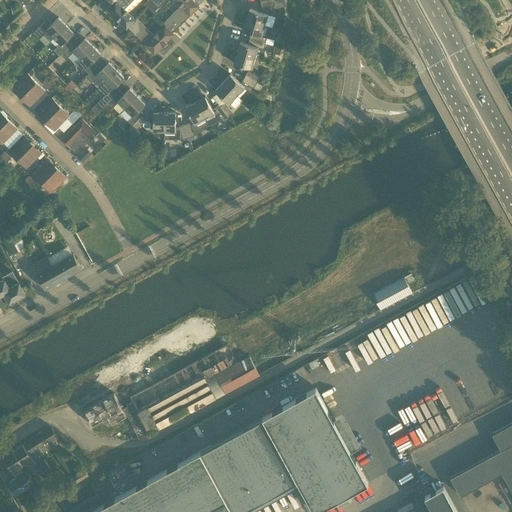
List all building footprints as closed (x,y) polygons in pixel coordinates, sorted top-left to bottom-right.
[(106,9),(122,24),(126,29),(128,27),(137,18),(131,12),(129,13),(125,8),(133,0),(115,0),(112,3),(106,9)] [(173,32),(195,10),(199,6),(193,0),(175,0),(181,6),(163,23),(165,25),(173,32)] [(153,13),(158,7),(152,1),(147,6),(153,13)] [(18,5),(11,7),(13,13),(20,12),(18,5)] [(265,25),(268,15),(249,9),(246,20),(265,25)] [(50,26),(45,21),(34,32),(40,38),(43,35),(50,41),(66,25),(58,17),(50,26)] [(154,35),(137,18),(128,27),(154,54),(174,34),(173,32),(165,25),(154,35)] [(265,25),(246,20),(243,31),(254,34),(252,39),(258,41),(265,43),(267,37),(261,36),(265,25)] [(66,40),(72,34),(74,32),(66,25),(50,41),(57,47),(54,50),(59,55),(61,54),(70,45),(70,44),(66,40)] [(80,59),(93,46),(85,38),(76,47),(72,42),(70,44),(70,45),(61,54),(66,59),(73,52),(80,59)] [(258,47),(264,49),(265,43),(258,41),(252,39),(251,45),(240,42),(237,53),(255,58),(258,47)] [(100,53),(93,46),(80,59),(75,63),(82,69),(85,69),(89,73),(96,66),(92,62),(100,53)] [(252,69),(255,58),(237,53),(234,63),(252,69)] [(87,75),(99,87),(116,70),(109,62),(100,71),(96,67),(96,66),(89,73),(87,75)] [(116,70),(99,87),(106,95),(103,98),(107,102),(120,89),(119,90),(115,86),(124,77),(116,70)] [(245,76),(256,82),(259,77),(247,70),(245,76)] [(44,90),(27,73),(13,88),(23,98),(26,94),(33,101),(44,90)] [(231,74),(223,82),(237,95),(244,87),(231,74)] [(253,87),(256,82),(245,76),(242,81),(253,87)] [(53,85),(46,79),(42,83),(49,89),(53,85)] [(223,82),(215,91),(229,103),(237,95),(223,82)] [(118,102),(125,109),(137,96),(130,88),(122,97),(118,92),(120,90),(120,89),(107,102),(113,107),(118,102)] [(137,96),(125,109),(132,116),(145,104),(137,96)] [(216,110),(213,111),(205,96),(195,101),(204,118),(208,125),(221,117),(216,110)] [(68,114),(52,98),(37,112),(47,122),(45,125),(53,133),(59,127),(57,126),(68,114)] [(208,125),(204,118),(195,101),(186,107),(194,123),(191,124),(194,133),(208,125)] [(82,114),(70,102),(67,106),(66,106),(74,114),(70,117),(74,121),(82,114)] [(220,106),(228,117),(233,113),(225,103),(220,106)] [(228,117),(220,106),(215,110),(216,110),(221,117),(223,121),(228,117)] [(0,140),(2,142),(16,128),(6,118),(6,115),(2,110),(0,109),(0,140)] [(164,131),(164,112),(153,112),(153,131),(164,131)] [(183,139),(187,138),(189,137),(185,124),(179,126),(180,127),(175,127),(176,112),(164,112),(164,131),(164,139),(183,139)] [(136,129),(146,120),(142,116),(132,125),(136,129)] [(73,154),(96,133),(82,118),(60,139),(73,154)] [(185,124),(189,137),(194,136),(195,135),(194,133),(191,124),(191,123),(185,124)] [(118,124),(113,129),(120,135),(125,130),(118,124)] [(99,132),(96,136),(102,142),(106,138),(99,132)] [(18,163),(20,160),(26,167),(41,152),(31,142),(27,146),(20,139),(9,150),(15,155),(13,157),(18,163)] [(86,148),(77,157),(82,162),(91,153),(86,148)] [(11,158),(5,151),(1,155),(7,161),(11,158)] [(52,170),(45,163),(34,174),(51,191),(65,177),(55,166),(52,170)] [(29,175),(25,179),(31,185),(35,182),(29,175)] [(60,213),(57,208),(52,201),(38,212),(47,223),(60,213)] [(1,240),(9,254),(25,246),(17,231),(7,236),(5,232),(0,235),(0,236),(2,239),(1,240)] [(48,257),(53,265),(61,280),(81,269),(73,254),(65,258),(61,250),(48,257)] [(36,274),(45,289),(61,280),(53,265),(36,274)] [(0,289),(0,290),(8,304),(9,303),(10,303),(11,303),(13,303),(14,301),(13,301),(19,298),(21,298),(22,297),(23,296),(23,295),(25,295),(17,281),(7,286),(0,272),(0,289)] [(372,293),(380,308),(412,291),(404,276),(372,293)] [(442,292),(397,316),(410,341),(455,318),(442,292)] [(341,377),(390,351),(379,330),(330,356),(341,377)] [(458,421),(483,409),(470,384),(445,396),(458,421)] [(88,511),(240,511),(298,481),(315,511),(368,483),(316,388),(263,417),(263,418),(211,446),(211,445),(88,511)] [(418,406),(378,425),(385,440),(426,420),(429,425),(443,418),(431,392),(426,394),(423,389),(411,395),(413,400),(415,400),(418,406)] [(112,425),(128,416),(131,423),(124,427),(125,429),(124,429),(128,438),(131,438),(141,438),(146,435),(134,413),(132,413),(127,404),(126,404),(129,408),(123,411),(114,393),(84,409),(93,426),(108,418),(112,425)] [(511,511),(511,422),(492,434),(501,449),(450,477),(460,496),(502,473),(511,491),(511,511)] [(35,435),(46,450),(56,444),(53,440),(58,436),(52,427),(47,431),(46,429),(35,435)] [(46,450),(35,435),(23,443),(30,454),(36,464),(41,461),(43,464),(46,462),(44,459),(41,461),(38,455),(46,450)] [(23,443),(14,449),(23,464),(26,462),(30,468),(33,472),(39,468),(42,472),(49,467),(46,462),(43,464),(41,461),(36,464),(30,454),(23,443)] [(23,464),(14,449),(4,455),(20,481),(26,477),(19,466),(23,464)] [(89,475),(84,468),(72,475),(77,482),(89,475)] [(98,477),(92,480),(97,491),(107,486),(104,478),(99,481),(98,477)] [(458,511),(444,485),(425,496),(434,511),(458,511)] [(57,492),(48,496),(54,508),(63,504),(57,492)]
